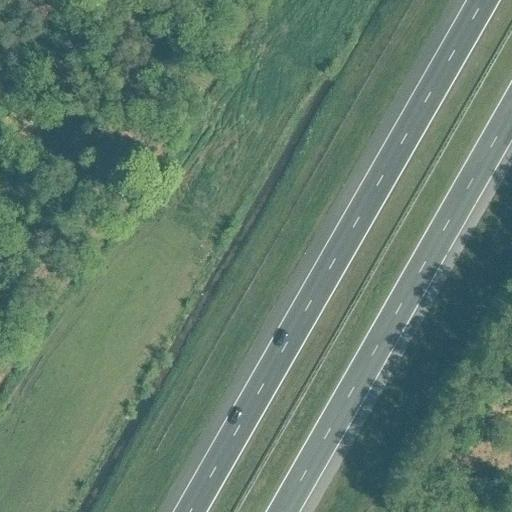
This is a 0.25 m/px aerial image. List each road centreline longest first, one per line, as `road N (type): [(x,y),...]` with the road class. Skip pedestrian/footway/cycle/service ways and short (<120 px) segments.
road 1 (motorway): [(482,0),(188,511)]
road 2 (motorway): [(284,511),(511,111)]
